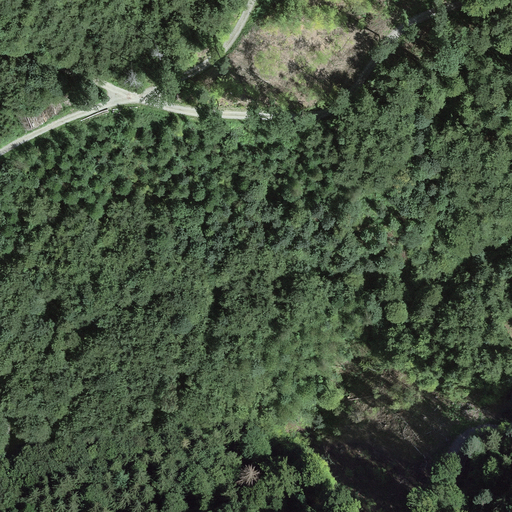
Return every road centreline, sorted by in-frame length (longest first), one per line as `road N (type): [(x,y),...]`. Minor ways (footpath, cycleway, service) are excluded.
road 1 (track): [(125,96),(182,110),(331,112),(388,42),(421,17),(480,0)]
road 2 (track): [(125,96),(193,79),(250,0)]
road 3 (track): [(0,154),(39,128),(125,96)]
road 4 (track): [(0,54),(85,74),(125,96)]
road 5 (track): [(511,429),(477,429),(456,448),(426,511)]
